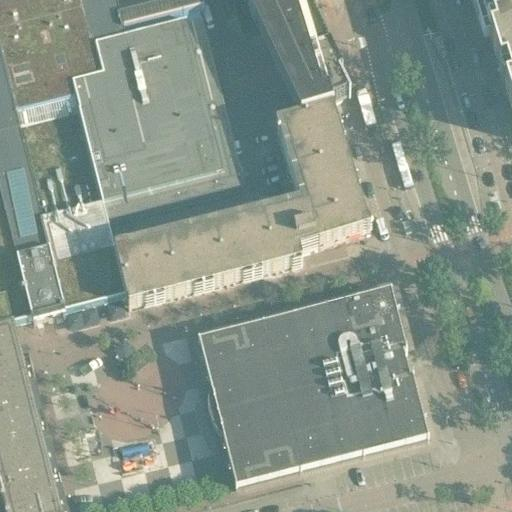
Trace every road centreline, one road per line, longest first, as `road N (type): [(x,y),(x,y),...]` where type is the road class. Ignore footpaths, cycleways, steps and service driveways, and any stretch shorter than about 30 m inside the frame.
road 1 (unclassified): [(348,82),(403,265),(488,473)]
road 2 (tertiary): [(382,60),(443,256),(511,427)]
road 3 (tertiary): [(511,330),(420,49)]
road 4 (unclassified): [(131,237),(266,201),(241,106)]
road 5 (unclassified): [(511,214),(446,0)]
road 6 (unclassified): [(332,511),(488,473)]
